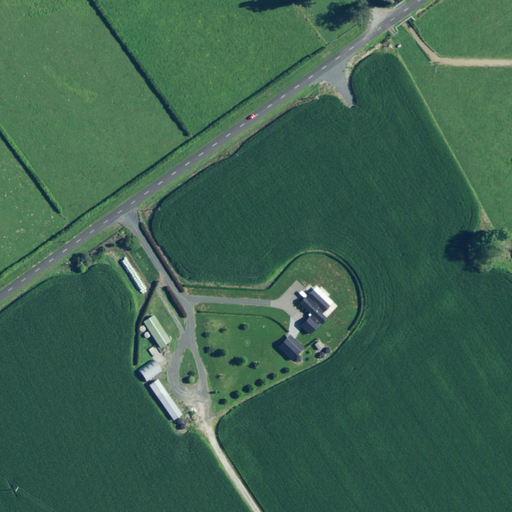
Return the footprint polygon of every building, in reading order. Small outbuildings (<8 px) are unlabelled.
[(314,288),(311,285),(304,292),(301,291),(298,294),(303,299),(298,304),(311,315),(300,326),(310,336),(329,316),(325,312),(334,302),(328,297),(330,295),(322,287),(320,290),(316,285),(314,288)] [(170,341),(154,315),(143,321),(160,348),(170,341)] [(304,348),(290,335),(278,347),(293,360),(304,348)] [(324,346),(319,341),(315,345),(319,350),(324,346)] [(159,363),(166,358),(163,353),(161,355),(160,352),(158,354),(154,348),(150,351),(159,363)] [(161,371),(154,360),(139,370),(146,381),(161,371)] [(182,414),(158,380),(150,386),(174,420),(182,414)]
